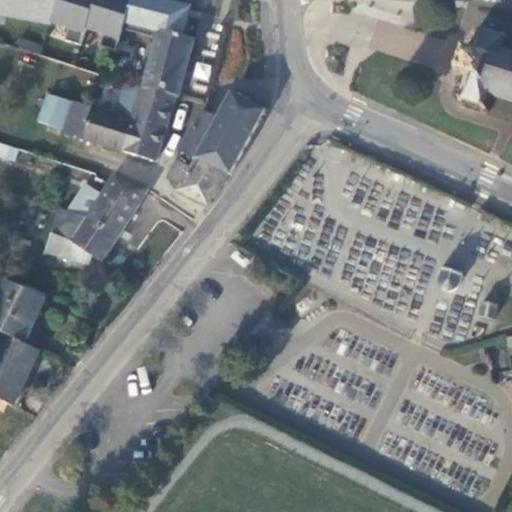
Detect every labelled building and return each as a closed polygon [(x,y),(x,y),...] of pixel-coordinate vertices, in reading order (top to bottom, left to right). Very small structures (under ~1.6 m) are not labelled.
[(60,0),(0,0),(0,15),(30,22),(31,18),(53,23),(60,0)] [(60,0),(53,23),(53,24),(71,30),(66,43),(83,48),(89,31),(105,36),(101,49),(118,54),(127,25),(134,0),(60,0)] [(181,100),(196,40),(186,38),(193,3),(172,0),(134,0),(127,25),(160,32),(143,90),(177,101),(181,100)] [(492,59),(485,82),(471,78),(462,103),(487,111),(491,97),(511,103),(511,50),(511,48),(511,34),(484,26),(476,54),(492,59)] [(476,54),(469,52),(461,75),(471,78),(485,82),(492,59),(476,54)] [(65,133),(157,163),(177,101),(143,90),(126,85),(116,117),(74,103),(65,133)] [(67,92),(51,87),(40,123),(64,131),(72,103),(64,101),(67,92)] [(198,161),(230,174),(233,176),(267,111),(234,94),(233,95),(228,93),(215,118),(204,112),(182,152),(198,161)] [(9,159),(0,155),(0,168),(4,170),(9,159)] [(208,206),(230,174),(198,161),(193,170),(179,162),(170,179),(183,186),(181,191),(208,206)] [(121,238),(150,191),(116,178),(105,195),(94,189),(77,215),(90,219),(121,238)] [(121,238),(90,219),(77,215),(64,211),(49,253),(82,266),(90,266),(96,257),(104,264),(121,238)] [(0,343),(23,355),(43,312),(3,293),(0,298),(0,343)] [(269,328),(255,346),(273,360),(287,341),(269,328)] [(0,413),(12,419),(39,362),(23,355),(0,343),(0,413)]
